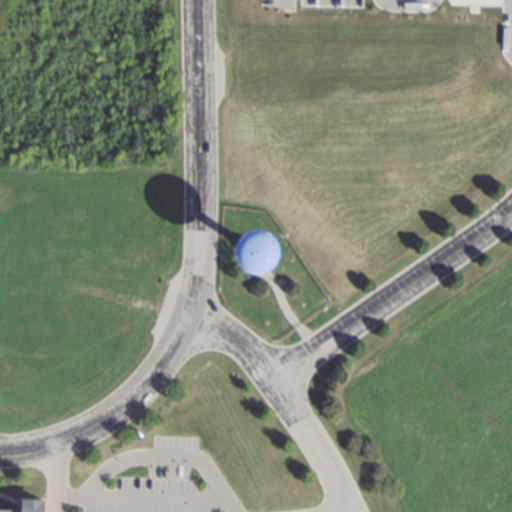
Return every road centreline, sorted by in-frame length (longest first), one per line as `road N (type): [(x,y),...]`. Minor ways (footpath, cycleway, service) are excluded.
road 1 (tertiary): [(195,0),(198,241),(185,316)]
road 2 (residential): [(269,380),(511,211)]
road 3 (tertiary): [(0,451),(55,442),(112,411),(168,352),(185,316)]
road 4 (residential): [(269,380),(345,511)]
